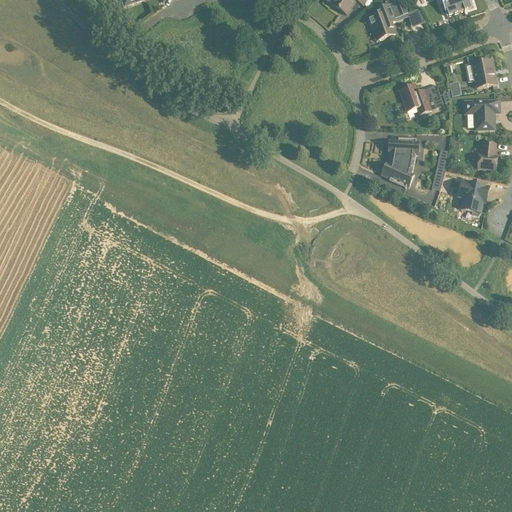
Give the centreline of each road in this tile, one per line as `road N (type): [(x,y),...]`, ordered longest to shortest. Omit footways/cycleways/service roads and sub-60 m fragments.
road 1 (residential): [(511,325),(343,197),(142,82),(54,0)]
road 2 (track): [(358,208),(304,222),(271,216),(0,100)]
road 3 (residential): [(354,77),(501,27)]
